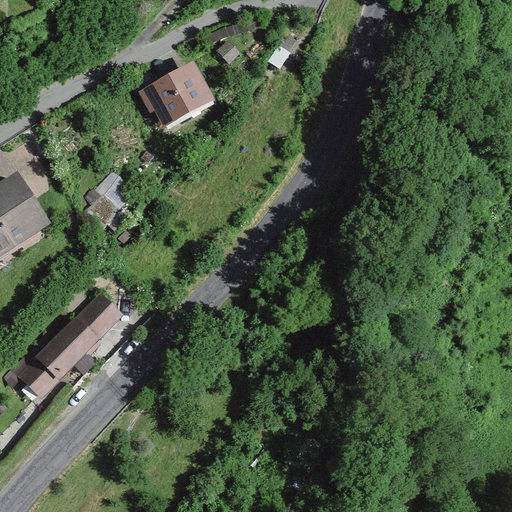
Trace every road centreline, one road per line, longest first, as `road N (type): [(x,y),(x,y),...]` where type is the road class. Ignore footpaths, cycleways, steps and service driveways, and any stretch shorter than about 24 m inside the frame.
road 1 (tertiary): [(8,511),(256,248),(306,184),(335,136),(380,0)]
road 2 (residential): [(0,132),(207,21),(275,0)]
